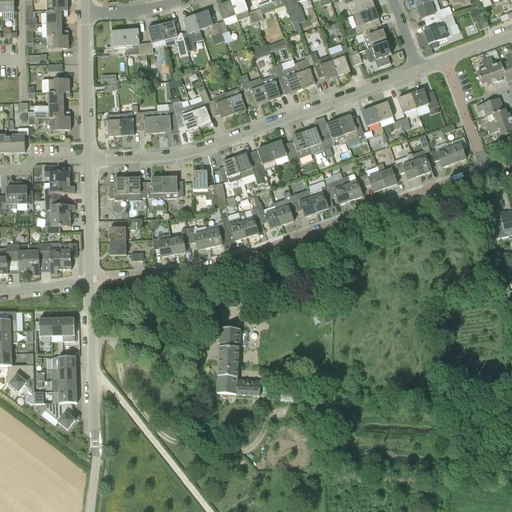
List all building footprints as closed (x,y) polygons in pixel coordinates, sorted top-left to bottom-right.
[(14,0),(3,0),(3,14),(15,14),(14,0)] [(50,0),(46,0),(47,12),(46,12),(46,13),(68,13),(67,0),(50,0)] [(258,23),(254,12),(249,14),(248,13),(243,0),(241,0),(231,4),(235,17),(236,17),(238,22),(250,18),(253,25),(258,23)] [(255,0),(258,9),(271,5),(269,0),(255,0)] [(301,34),(293,11),(289,0),(288,0),(284,2),(284,0),(283,0),(269,0),(271,5),(273,11),(285,7),(292,24),(293,23),(297,35),(301,34)] [(289,0),(293,11),(299,9),(296,0),(289,0)] [(353,16),(353,17),(374,9),(370,0),(345,0),(344,0),(346,5),(349,4),(353,16)] [(414,0),(417,9),(437,2),(435,0),(414,0)] [(478,0),(469,0),(472,9),(480,6),(478,0)] [(488,0),(478,0),(483,10),(491,6),(488,0)] [(437,16),(439,22),(453,16),(450,8),(440,11),(437,2),(417,9),(422,21),(435,16),(435,17),(437,16)] [(235,17),(231,4),(218,8),(223,22),(235,17)] [(299,9),(293,11),(297,22),(304,19),(300,8),(299,9)] [(378,21),(374,9),(353,17),(357,28),(354,29),(356,35),(362,33),(362,34),(376,28),(380,26),(378,21)] [(254,12),(258,23),(264,21),(260,10),(254,12)] [(480,10),(469,14),(473,24),(484,19),(480,10)] [(68,13),(46,13),(47,26),(62,25),(62,18),(68,18),(68,13)] [(209,13),(196,17),(201,31),(211,28),(214,37),(212,38),(215,46),(224,43),(222,35),(218,24),(213,26),(209,13)] [(449,26),(456,23),(453,16),(439,22),(440,27),(439,27),(424,33),(428,45),(446,38),(442,26),(448,23),(449,26)] [(201,31),(196,17),(183,22),(188,35),(182,36),(188,57),(187,53),(191,52),(189,45),(191,45),(189,36),(201,31)] [(480,32),(488,29),(489,28),(486,20),(477,24),(480,32)] [(224,22),(218,24),(222,35),(228,33),(224,22)] [(174,24),(160,27),(164,42),(175,39),(179,59),(188,57),(182,36),(177,37),(174,24)] [(330,26),(332,32),(339,30),(337,24),(330,26)] [(47,38),(47,39),(68,38),(68,32),(62,33),(62,25),(47,26),(47,38)] [(151,44),(145,45),(146,56),(153,55),(153,50),(165,46),(164,42),(160,27),(148,30),(151,44)] [(368,51),(372,49),(387,44),(382,32),(378,33),(376,28),(362,34),(368,51)] [(139,32),(125,33),(126,48),(137,47),(138,57),(141,56),(141,62),(147,61),(146,56),(145,45),(140,45),(139,32)] [(126,48),(125,33),(112,34),(113,49),(106,49),(107,54),(117,53),(125,52),(126,48)] [(232,42),(229,33),(228,33),(222,35),(224,43),(225,44),(232,42)] [(53,51),(68,51),(68,38),(47,39),(48,51),(53,51)] [(388,57),(391,56),(387,44),(372,49),(368,51),(365,52),(367,60),(374,57),(376,62),(375,62),(378,70),(391,66),(388,57)] [(348,69),(354,67),(350,57),(346,46),(341,48),(343,52),(330,57),(332,62),(337,78),(350,73),(348,69)] [(267,48),(260,50),(262,58),(270,55),(267,48)] [(337,78),(332,62),(330,57),(318,61),(315,53),(310,55),(319,80),(324,78),(325,82),(337,78)] [(362,64),(358,54),(352,56),(350,57),(354,67),(362,64)] [(479,56),(481,62),(484,70),(477,73),(482,86),(486,84),(487,87),(495,84),(486,60),(484,54),(479,56)] [(314,81),(319,80),(310,55),(303,58),(305,61),(295,65),(295,67),(298,75),(303,90),(315,86),(314,81)] [(511,81),(511,57),(511,56),(506,58),(508,63),(502,66),(501,64),(508,83),(511,81)] [(508,83),(501,64),(494,67),(491,58),(486,60),(495,84),(502,81),(502,79),(505,78),(507,83),(508,83)] [(260,80),(259,80),(268,103),(280,98),(280,97),(285,96),(274,65),(268,67),(269,70),(271,78),(261,82),(260,80)] [(303,90),(298,75),(295,67),(283,71),(281,65),(276,67),(275,65),(274,65),(285,96),(290,93),(291,94),(303,90)] [(207,71),(201,76),(203,80),(209,75),(207,71)] [(117,85),(118,77),(102,76),(102,85),(117,85)] [(256,107),(268,103),(259,80),(249,84),(246,76),(240,78),(242,84),(242,85),(249,105),(255,103),(256,107)] [(48,94),(69,93),(69,81),(48,81),(48,94)] [(238,90),(225,95),(233,116),(246,111),(244,107),(249,105),(242,85),(237,86),(238,90)] [(221,120),(233,116),(225,95),(214,99),(215,101),(210,103),(205,91),(205,92),(214,118),(220,116),(221,120)] [(416,110),(427,106),(431,116),(438,114),(437,108),(439,108),(433,92),(425,95),(424,91),(411,95),(416,110)] [(202,102),(190,107),(198,128),(211,124),(210,120),(214,118),(205,92),(199,94),(202,102)] [(70,99),(69,93),(48,94),(48,107),(64,107),(64,100),(70,99)] [(416,110),(411,95),(397,100),(403,115),(411,112),(416,110)] [(492,116),(506,112),(505,111),(503,111),(499,99),(476,108),(478,114),(484,112),(486,118),(492,116)] [(172,105),(177,128),(184,126),(186,133),(198,128),(190,107),(179,111),(178,104),(173,104),(173,105),(172,105)] [(387,104),(374,109),(379,123),(393,119),(391,112),(387,104)] [(156,113),(157,135),(179,133),(177,128),(172,105),(168,106),(169,112),(156,113)] [(119,116),(121,138),(134,137),(134,132),(139,132),(137,106),(132,107),(132,115),(119,116)] [(145,136),(157,135),(156,113),(138,114),(137,106),(139,132),(145,131),(145,136)] [(28,120),(35,120),(39,120),(49,120),(50,120),(70,119),(70,114),(64,114),(64,112),(64,107),(48,107),(49,113),(28,114),(28,120)] [(379,123),(374,109),(361,113),(366,128),(379,123)] [(486,126),(488,131),(511,122),(509,114),(507,115),(506,112),(492,116),(495,122),(486,126)] [(108,138),(121,138),(119,116),(107,117),(108,138)] [(351,117),(339,121),(346,142),(359,138),(360,142),(365,140),(363,135),(358,119),(352,121),(351,117)] [(70,119),(50,120),(49,127),(49,133),(70,132),(70,119)] [(322,132),(332,157),(333,157),(330,148),(334,147),(334,148),(347,143),(346,143),(346,142),(339,121),(327,126),(328,130),(322,132)] [(511,122),(488,131),(490,135),(498,132),(501,139),(511,135),(511,122)] [(3,155),(14,154),(13,131),(13,124),(9,124),(9,137),(3,137),(3,155)] [(453,125),(442,130),(444,135),(455,131),(453,125)] [(18,131),(13,131),(14,154),(25,154),(25,145),(25,137),(28,137),(28,129),(18,129),(18,131)] [(322,132),(318,134),(316,130),(304,134),(312,156),(324,152),(326,159),(332,157),(322,132)] [(363,135),(365,140),(373,138),(371,132),(363,135)] [(287,145),(293,159),(294,161),(299,159),(299,160),(312,156),(304,134),(292,139),(293,143),(287,145)] [(447,145),(448,149),(454,165),(466,161),(462,151),(467,149),(464,139),(447,145)] [(277,168),(276,166),(275,162),(287,158),(288,161),(293,159),(287,145),(283,146),(281,142),(269,147),(276,166),(277,168)] [(252,154),(259,172),(264,170),(265,172),(277,168),(276,166),(269,147),(257,151),(257,152),(252,154)] [(412,155),(411,155),(419,178),(431,173),(428,165),(434,163),(430,153),(428,147),(422,149),(423,152),(412,156),(412,155)] [(436,151),(430,153),(434,163),(440,161),(443,169),(454,165),(448,149),(437,153),(436,151)] [(240,175),(242,180),(254,176),(258,186),(263,184),(259,172),(252,154),(247,156),(247,155),(234,160),(240,175)] [(401,163),(396,165),(400,176),(405,174),(408,182),(419,178),(411,155),(407,156),(409,163),(402,166),(401,163)] [(224,184),(229,183),(229,184),(242,180),(240,175),(234,160),(222,164),(224,168),(218,170),(224,184)] [(394,178),(400,176),(396,165),(390,167),(391,170),(385,172),(382,165),(382,166),(381,163),(377,164),(377,167),(378,171),(378,170),(385,190),(397,186),(394,178)] [(50,179),(50,185),(69,184),(69,173),(59,174),(59,168),(45,168),(45,179),(50,179)] [(367,176),(362,178),(365,188),(371,186),(374,194),(385,190),(378,170),(378,171),(367,174),(367,176)] [(192,174),(193,191),(208,191),(208,193),(209,193),(213,211),(219,210),(214,186),(208,187),(207,173),(200,173),(200,174),(192,174)] [(360,190),(365,188),(362,178),(356,180),(357,183),(350,185),(348,177),(343,179),(351,202),(362,198),(360,190)] [(140,179),(127,180),(128,201),(141,201),(141,199),(146,199),(146,183),(140,184),(140,179)] [(146,183),(146,199),(164,199),(164,179),(151,179),(151,183),(146,183)] [(177,179),(164,179),(164,199),(165,199),(164,201),(178,200),(178,198),(183,198),(183,183),(177,183),(177,179)] [(326,187),(331,201),(336,199),(339,207),(351,202),(343,179),(326,186),(326,187)] [(115,200),(115,202),(128,201),(127,180),(114,180),(114,185),(109,185),(109,200),(115,200)] [(12,188),(6,189),(7,197),(2,197),(2,211),(7,211),(7,206),(17,206),(18,206),(17,184),(12,184),(12,188)] [(17,184),(18,206),(28,206),(33,206),(33,192),(27,192),(27,188),(22,188),(22,184),(17,184)] [(45,190),(45,202),(60,201),(60,195),(70,195),(69,184),(50,185),(50,190),(45,190)] [(222,185),(214,186),(219,210),(227,207),(222,185)] [(326,187),(309,193),(311,199),(317,215),(328,211),(325,203),(331,201),(326,187)] [(317,215),(311,199),(309,193),(308,192),(291,198),(293,203),(296,213),(302,211),(305,219),(317,215)] [(291,215),(296,213),(293,203),(291,198),(289,193),(283,195),(285,201),(274,205),(277,211),(276,212),(282,227),(294,223),(291,215)] [(50,212),(51,218),(70,218),(70,207),(60,207),(60,201),(45,202),(45,212),(50,212)] [(262,207),(256,209),(261,226),(268,224),(270,232),(282,227),(276,212),(265,216),(262,207)] [(261,226),(256,209),(239,215),(240,219),(246,240),(258,236),(256,228),(261,226)] [(508,234),(511,232),(511,213),(511,212),(500,215),(502,224),(494,225),(498,240),(509,238),(508,234)] [(71,228),(70,218),(51,218),(51,223),(46,223),(46,231),(46,235),(60,235),(60,229),(71,228)] [(222,222),(221,223),(225,237),(232,235),(235,243),(246,240),(240,219),(228,222),(227,218),(222,220),(222,222)] [(217,226),(205,229),(210,249),(222,246),(220,238),(225,237),(221,223),(217,224),(217,226)] [(194,230),(194,233),(188,234),(190,245),(196,243),(198,252),(210,249),(205,229),(205,228),(194,230)] [(110,230),(110,243),(126,242),(126,229),(110,230)] [(170,236),(169,236),(170,242),(173,257),(185,255),(184,246),(190,245),(188,234),(187,230),(187,229),(181,231),(183,238),(171,240),(170,236)] [(152,241),(152,243),(153,249),(154,251),(160,250),(161,259),(173,257),(170,242),(169,236),(157,238),(157,240),(152,241)] [(126,257),(126,242),(110,243),(110,258),(126,257)] [(69,252),(60,252),(61,272),(71,271),(71,260),(77,260),(76,245),(69,245),(69,252)] [(6,246),(6,249),(0,249),(0,276),(8,276),(8,262),(14,262),(13,246),(6,246)] [(19,246),(13,246),(14,262),(19,262),(19,273),(29,272),(29,253),(28,246),(19,246)] [(38,253),(29,253),(29,272),(33,272),(33,277),(40,277),(40,261),(45,261),(44,246),(38,246),(38,253)] [(60,252),(51,252),(51,246),(44,246),(45,261),(50,261),(51,277),(57,277),(57,272),(61,272),(60,252)] [(509,254),(500,255),(502,264),(511,263),(509,254)] [(143,263),(143,255),(131,255),(131,263),(143,263)] [(500,268),(503,282),(511,280),(511,276),(510,266),(500,268)] [(322,314),(312,318),(316,328),(325,324),(322,314)] [(62,320),(63,343),(75,343),(74,320),(62,320)] [(0,333),(16,333),(16,321),(0,321),(0,333)] [(50,339),(50,321),(39,321),(39,339),(50,339)] [(50,321),(50,339),(62,339),(62,321),(50,321)] [(220,352),(239,353),(241,331),(221,330),(220,352)] [(0,333),(0,344),(12,345),(17,344),(16,333),(0,333)] [(0,355),(12,355),(12,345),(0,344),(0,355)] [(218,373),(238,375),(239,353),(220,352),(218,373)] [(5,367),(12,367),(12,355),(0,355),(0,367),(5,368),(5,367)] [(59,371),(76,370),(76,358),(52,359),(53,371),(59,371)] [(33,367),(12,367),(5,367),(5,368),(5,376),(3,376),(3,383),(6,383),(16,393),(28,381),(33,381),(33,367)] [(76,370),(59,371),(59,382),(77,382),(76,370)] [(238,380),(238,375),(218,373),(217,396),(237,397),(237,396),(260,397),(261,381),(238,380)] [(59,393),(77,393),(77,382),(59,382),(59,393)] [(45,406),(72,405),(77,405),(77,393),(59,393),(53,393),(54,405),(45,405),(45,406)] [(35,394),(35,405),(44,405),(43,394),(35,394)] [(73,414),(72,405),(45,406),(45,412),(59,423),(58,424),(68,432),(75,422),(75,421),(74,414),(73,414)] [(311,420),(320,421),(321,409),(311,408),(311,420)]
